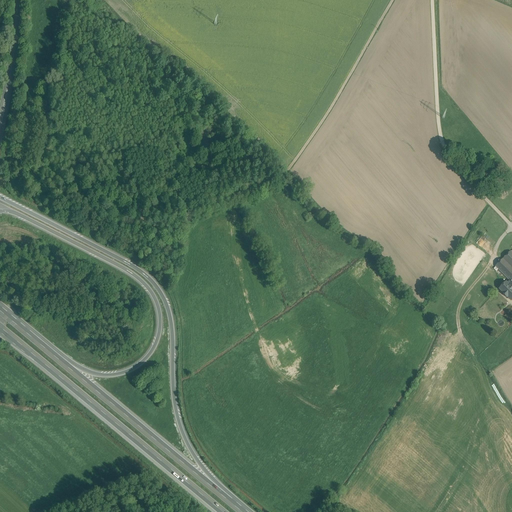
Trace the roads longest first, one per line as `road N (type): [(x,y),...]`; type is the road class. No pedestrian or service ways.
road 1 (motorway): [(243,511),(181,423),(171,314),(153,279),(0,197)]
road 2 (motorway): [(16,213),(142,282),(162,321),(149,357),(108,374),(78,366),(28,333)]
road 3 (motorway): [(0,324),(224,511)]
road 4 (motorway): [(243,511),(28,333)]
road 5 (track): [(392,0),(289,169),(232,195)]
road 6 (unclassified): [(431,0),(440,135),(457,167),(511,227)]
road 7 (secondary): [(17,0),(0,121)]
